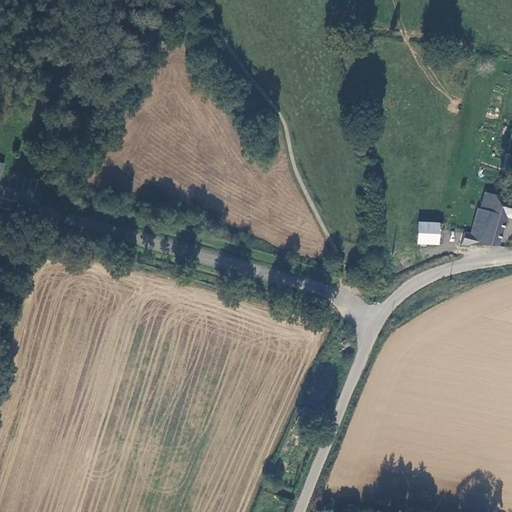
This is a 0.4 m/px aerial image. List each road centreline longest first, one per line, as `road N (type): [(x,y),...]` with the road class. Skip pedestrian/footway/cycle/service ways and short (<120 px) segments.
road 1 (unclassified): [(380,320),(299,511)]
road 2 (unclassified): [(511,258),(426,277),(380,320)]
